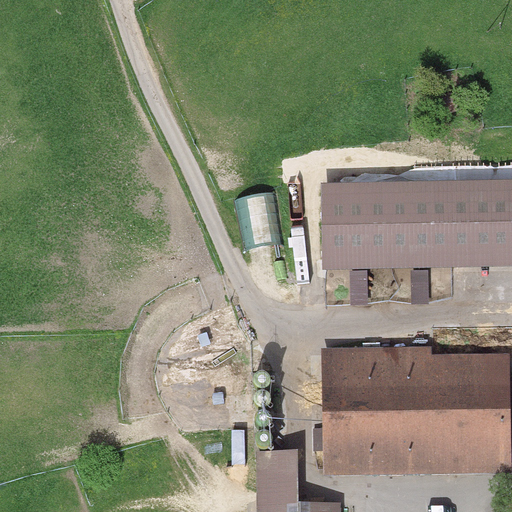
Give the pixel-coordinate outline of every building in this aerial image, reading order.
[(511,184),(326,187),(327,271),(511,268),(511,184)] [(501,379),(425,381),(425,356),(326,357),(328,474),(359,474),(359,458),(503,455),(501,379)] [(264,378),(260,377),(257,378),(254,380),(252,383),(252,386),(252,389),(254,392),(257,394),(260,394),(264,394),(266,392),(268,389),(269,386),(268,382),(266,379),(264,378)] [(264,397),(260,396),(257,397),(254,399),(252,402),(251,405),(252,408),(254,411),(257,413),(260,414),(263,413),(266,412),(268,409),(269,405),(269,402),(267,399),(264,397)] [(265,416),(261,416),(258,416),(255,418),(253,421),(252,424),(253,428),(254,431),(257,433),(261,434),(264,433),(267,431),(269,428),(270,425),(270,422),(268,419),(265,416)] [(266,436),(262,435),(259,436),(256,438),(253,440),(253,444),(253,447),(255,450),(258,453),(261,453),(265,453),(268,451),(270,448),(271,445),(271,441),(269,438),(266,436)]
